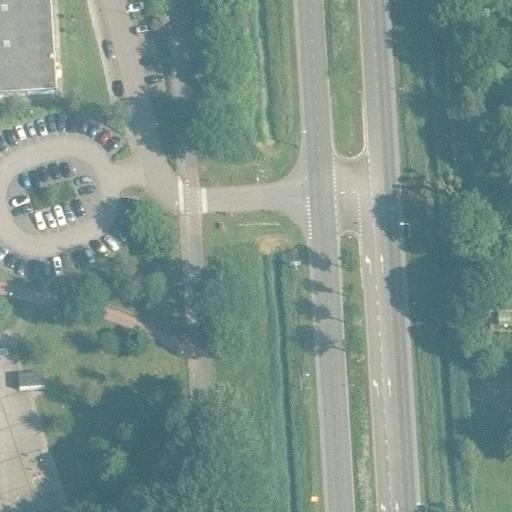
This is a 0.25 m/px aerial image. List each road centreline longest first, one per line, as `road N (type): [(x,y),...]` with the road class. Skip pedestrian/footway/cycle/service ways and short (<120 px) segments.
road 1 (residential): [(119,0),(172,190),(196,197),(324,194)]
road 2 (secondary): [(408,511),(389,192)]
road 3 (secondary): [(324,194),(343,511)]
road 4 (secondary): [(313,0),(324,194)]
road 5 (secondary): [(389,192),(377,0)]
